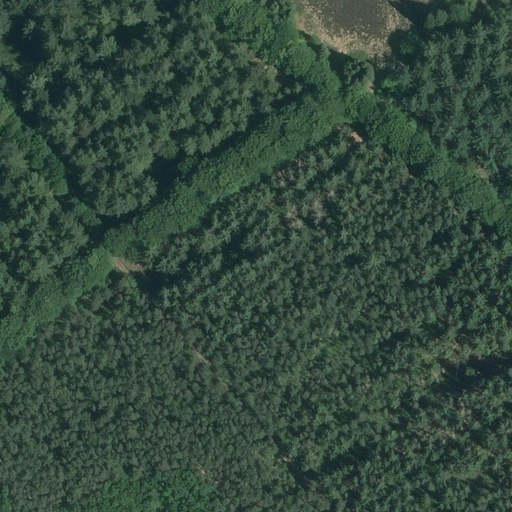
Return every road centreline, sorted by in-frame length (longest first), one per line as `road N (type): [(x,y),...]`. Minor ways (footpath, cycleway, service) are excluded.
road 1 (track): [(114,257),(332,511)]
road 2 (track): [(511,226),(356,100)]
road 3 (track): [(0,125),(114,257)]
road 4 (track): [(348,92),(229,0)]
